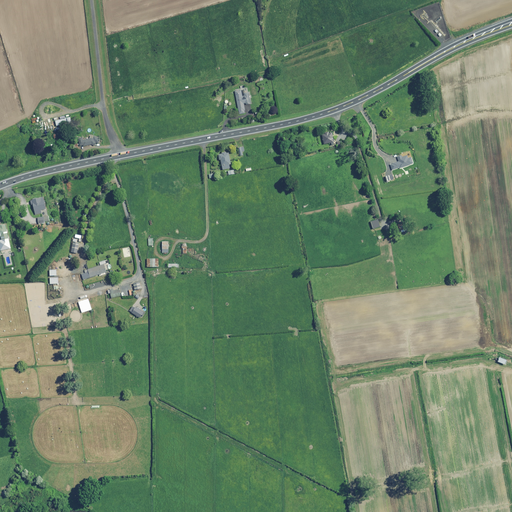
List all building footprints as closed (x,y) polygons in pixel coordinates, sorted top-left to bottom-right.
[(241,90),(235,91),(239,114),(246,113),(244,103),(246,103),(246,104),(251,103),(249,92),(244,93),(245,95),(242,96),(241,90)] [(329,133),(328,132),(325,132),(325,134),(322,135),(324,144),(331,143),(331,145),(334,145),(332,132),(329,133)] [(91,145),(95,146),(96,143),(98,144),(100,138),(97,137),(94,136),(93,136),(93,138),(91,138),(82,140),(82,137),(78,138),(80,147),(91,145)] [(244,151),(243,147),(236,149),(238,154),(239,154),(240,156),(243,155),(242,152),(244,151)] [(228,151),(222,152),(222,154),(218,155),(220,160),(221,160),(223,170),(230,168),(229,165),(231,164),(228,151)] [(43,197),(30,200),(31,205),(32,204),(35,215),(41,213),(41,210),(46,209),(43,197)] [(380,227),(378,220),(370,222),(373,229),(380,227)] [(11,248),(5,225),(0,226),(0,236),(1,240),(0,240),(0,250),(0,251),(11,248)] [(159,259),(147,259),(147,267),(158,267),(159,264),(159,259)] [(81,274),(83,280),(107,272),(104,264),(88,270),(88,272),(81,274)] [(112,289),(109,290),(111,299),(121,296),(119,289),(113,291),(112,289)] [(89,298),(79,301),(83,312),(92,309),(89,298)] [(135,307),(131,313),(139,318),(141,315),(142,316),(144,312),(135,307)]
